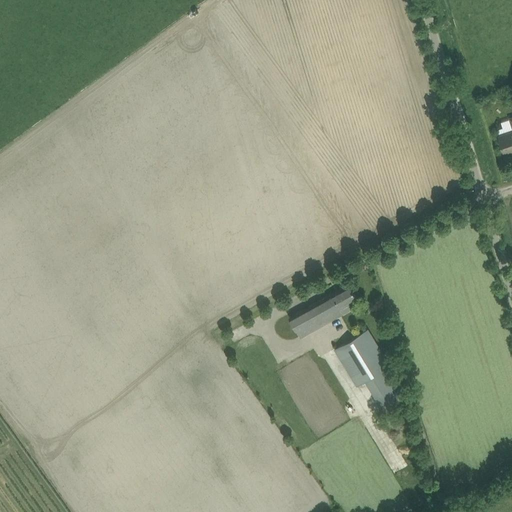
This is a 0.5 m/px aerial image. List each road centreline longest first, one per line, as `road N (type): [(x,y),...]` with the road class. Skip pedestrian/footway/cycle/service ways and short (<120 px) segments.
road 1 (unclassified): [(485,193),(231,337)]
road 2 (unclassified): [(485,193),(432,0)]
